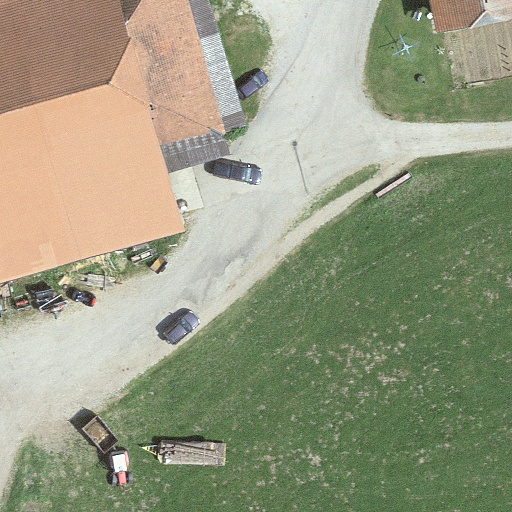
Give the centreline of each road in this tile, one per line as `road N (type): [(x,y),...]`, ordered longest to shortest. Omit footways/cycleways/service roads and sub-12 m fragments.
road 1 (track): [(346,0),(322,153),(159,322),(0,356)]
road 2 (track): [(511,141),(322,153)]
